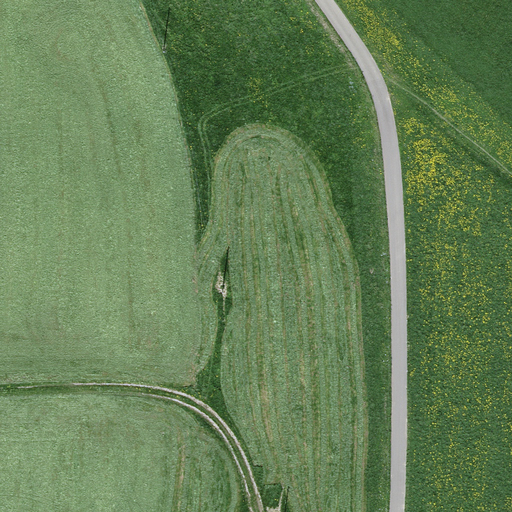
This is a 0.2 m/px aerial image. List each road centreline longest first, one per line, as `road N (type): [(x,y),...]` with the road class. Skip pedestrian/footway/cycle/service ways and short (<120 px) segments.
road 1 (unclassified): [(396,511),(400,393),(389,140),(371,71),(324,0)]
road 2 (track): [(0,392),(176,395),(220,424),(258,511)]
